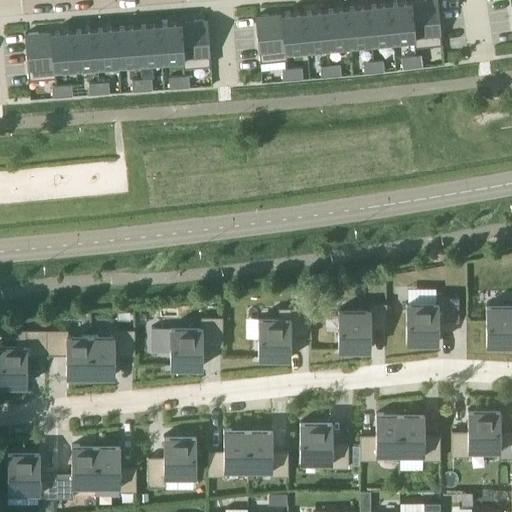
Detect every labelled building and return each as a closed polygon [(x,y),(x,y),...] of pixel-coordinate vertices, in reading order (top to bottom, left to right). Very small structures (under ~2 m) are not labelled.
[(412,0),(390,3),(394,40),(415,38),(416,38),(412,0)] [(416,38),(415,38),(416,47),(442,45),(438,0),(416,0),(412,0),(416,38)] [(368,5),(372,42),(394,40),(390,3),(368,5)] [(350,44),(372,42),(368,5),(347,7),(350,44)] [(330,46),(350,44),(347,7),(326,9),(330,46)] [(304,11),(308,48),(330,46),(326,9),(304,11)] [(304,11),(283,13),(287,50),(288,50),(308,48),(304,11)] [(289,60),(288,50),(287,50),(283,13),(256,16),(260,62),(289,60)] [(209,19),(182,21),(185,60),(184,60),(185,68),(213,66),(209,19)] [(163,61),(184,60),(185,60),(182,21),(160,23),(163,61)] [(160,23),(138,24),(141,63),(163,61),(160,23)] [(141,63),(138,24),(117,26),(120,64),(141,63)] [(96,28),(99,66),(120,64),(117,26),(96,28)] [(99,66),(96,28),(75,29),(77,67),(99,66)] [(56,69),(57,69),(77,67),(75,29),(53,31),(56,69)] [(57,77),(57,69),(56,69),(53,31),(25,33),(28,79),(57,77)] [(400,58),(401,68),(409,67),(408,57),(400,58)] [(417,66),(416,57),(408,57),(409,67),(417,66)] [(382,71),(381,61),(373,62),(374,72),(382,71)] [(373,62),(365,62),(366,72),(374,72),(373,62)] [(331,76),(339,75),(338,65),(330,66),(331,76)] [(330,66),(322,67),(323,77),(331,76),(330,66)] [(304,78),(303,68),(295,69),(296,79),(304,78)] [(296,79),(295,69),(287,70),(288,80),(296,79)] [(186,87),(185,77),(177,78),(178,88),(186,87)] [(170,88),(178,88),(177,78),(169,78),(170,88)] [(142,80),(134,81),(135,91),(143,90),(142,80)] [(142,80),(143,90),(151,90),(150,80),(142,80)] [(91,84),(92,94),(100,93),(99,83),(91,84)] [(100,93),(108,93),(107,83),(99,83),(100,93)] [(72,95),(72,85),(64,86),(64,96),(72,95)] [(64,96),(64,86),(56,87),(56,97),(64,96)] [(406,302),(406,342),(438,342),(438,321),(458,321),(458,295),(436,295),(436,302),(406,302)] [(370,349),(371,327),(386,328),(387,302),(369,302),(369,309),(338,309),(338,349),(370,349)] [(511,303),(486,304),(486,344),(511,344),(511,303)] [(311,307),(279,307),(279,317),(258,317),(258,357),(291,357),(290,336),(311,336),(311,307)] [(223,316),(201,316),(201,326),(170,326),(170,366),(203,366),(203,345),(223,345),(223,316)] [(47,354),(47,329),(16,329),(16,344),(0,344),(0,384),(27,385),(27,354),(47,354)] [(66,375),(91,375),(91,335),(68,335),(68,329),(47,329),(47,354),(66,354),(66,375)] [(113,335),(91,335),(91,375),(115,375),(115,354),(135,354),(135,329),(113,329),(113,335)] [(469,449),(500,449),(500,409),(468,409),(468,430),(452,430),(452,455),(469,455),(469,449)] [(376,413),(376,434),(360,434),(360,459),(377,459),(377,453),(400,453),(400,413),(376,413)] [(440,434),(424,434),(424,413),(400,413),(400,453),(423,453),(423,459),(440,459),(440,434)] [(332,420),(300,420),(300,461),(331,461),(331,467),(348,467),(348,442),(332,442),(332,420)] [(224,428),(224,450),(208,450),(208,475),(225,475),(225,469),(247,469),(247,428),(224,428)] [(288,475),(288,450),(270,450),(270,428),(247,428),(247,469),(271,469),(271,475),(288,475)] [(164,435),(164,456),(148,456),(148,485),(165,485),(165,475),(196,475),(196,435),(164,435)] [(73,484),(96,484),(96,444),(72,444),(72,472),(56,472),(56,497),(73,497),(73,484)] [(119,491),(136,491),(136,465),(120,466),(120,444),(96,444),(96,484),(119,484),(119,491)] [(8,451),(8,491),(38,491),(38,497),(56,497),(56,472),(40,472),(40,451),(8,451)] [(277,494),(277,504),(286,504),(286,494),(277,494)] [(439,511),(440,502),(424,502),(423,511),(439,511)]
